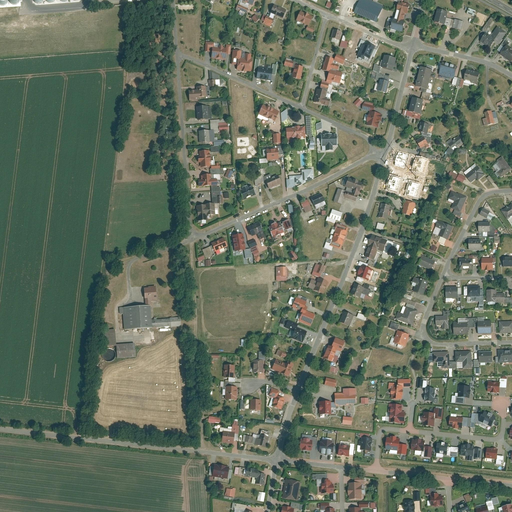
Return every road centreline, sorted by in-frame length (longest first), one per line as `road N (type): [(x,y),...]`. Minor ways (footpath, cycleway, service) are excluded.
road 1 (unclassified): [(276,460),(0,429)]
road 2 (residential): [(383,155),(296,391)]
road 3 (track): [(200,452),(190,240)]
road 4 (residential): [(195,234),(321,183),(373,152)]
road 5 (residential): [(195,234),(176,54)]
road 6 (residential): [(443,273),(421,325),(426,339),(511,342)]
road 7 (residential): [(176,54),(300,107)]
road 8 (residential): [(408,430),(496,440),(500,405)]
